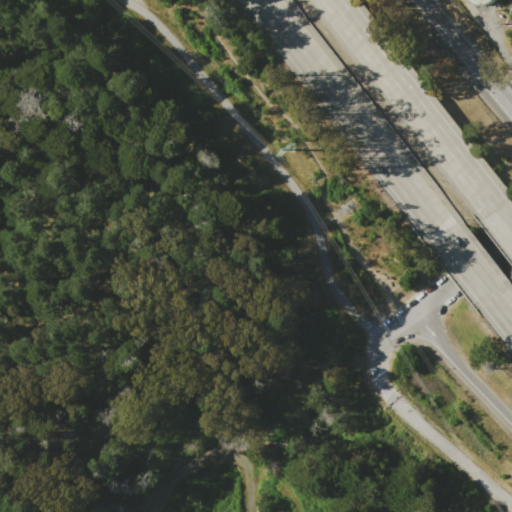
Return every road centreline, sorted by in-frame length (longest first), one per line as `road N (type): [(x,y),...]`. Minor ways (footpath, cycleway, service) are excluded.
road 1 (track): [(139,0),(287,180),(311,218),(335,293),(381,339)]
road 2 (motorway): [(261,0),(451,243)]
road 3 (motorway): [(494,210),(330,0)]
road 4 (track): [(256,511),(255,465),(236,452),(209,456),(177,482),(159,511)]
road 5 (motorway): [(414,314),(511,421)]
road 6 (secondary): [(511,110),(419,0)]
road 7 (secondary): [(511,234),(414,314)]
